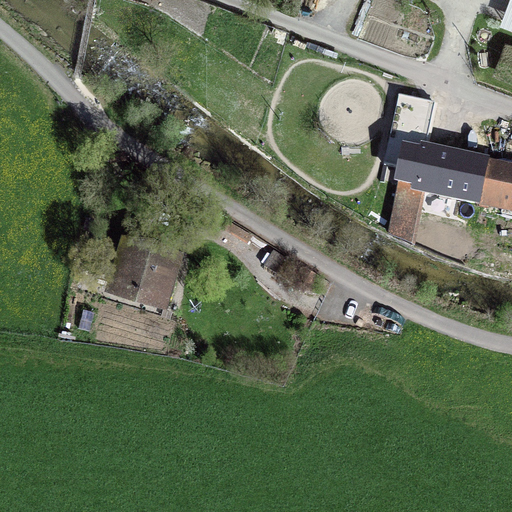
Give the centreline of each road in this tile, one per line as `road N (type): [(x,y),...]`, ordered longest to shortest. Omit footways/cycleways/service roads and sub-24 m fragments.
road 1 (residential): [(0,32),(101,129),(216,211),(414,319)]
road 2 (residential): [(511,113),(215,0)]
